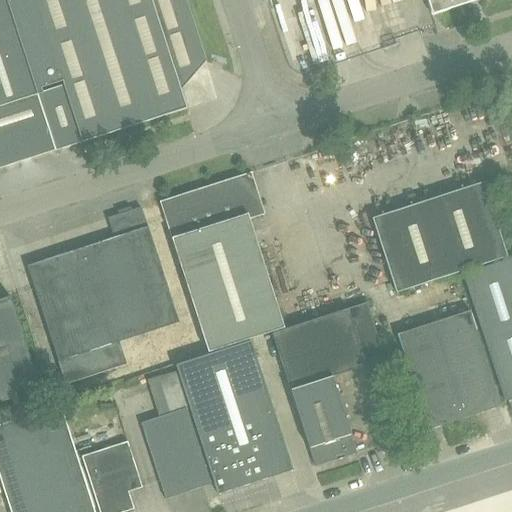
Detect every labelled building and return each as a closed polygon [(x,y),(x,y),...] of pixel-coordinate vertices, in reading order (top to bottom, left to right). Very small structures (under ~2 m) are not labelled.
[(0,0),(0,168),(185,109),(179,90),(205,61),(185,0),(0,0)] [(427,0),(432,14),(475,0),(427,0)] [(283,328),(283,326),(249,219),(264,215),(250,173),(159,202),(164,218),(207,352),(283,328)] [(396,292),(451,275),(507,257),(483,182),(371,218),(396,292)] [(179,322),(148,227),(147,224),(141,207),(107,218),(114,238),(87,246),(118,342),(179,322)] [(34,288),(58,362),(65,384),(126,365),(118,342),(87,246),(27,266),(34,288)] [(511,257),(462,274),(474,309),(504,402),(508,401),(511,411),(511,410),(511,257)] [(0,401),(39,389),(9,296),(0,299),(0,401)] [(384,360),(376,333),(366,303),(313,320),(332,377),(384,360)] [(427,430),(483,412),(500,407),(469,311),(396,334),(427,430)] [(356,452),(332,377),(313,320),(271,334),(313,463),(314,466),(356,453),(356,452)] [(291,470),(273,414),(249,341),(175,365),(217,494),(291,470)] [(165,499),(190,491),(213,483),(217,494),(175,365),(174,366),(174,368),(161,372),(174,412),(140,423),(159,481),(165,499)] [(93,511),(59,406),(0,425),(0,480),(10,511),(93,511)] [(81,457),(98,511),(124,511),(133,509),(128,492),(142,488),(127,442),(81,457)]
